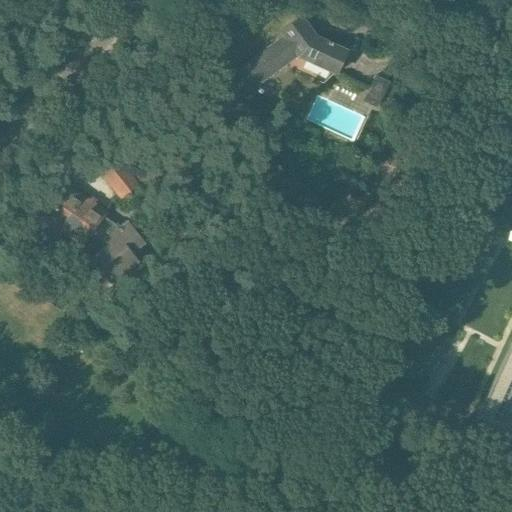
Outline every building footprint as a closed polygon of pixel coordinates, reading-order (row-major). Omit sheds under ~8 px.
[(315,37),(302,18),(281,32),(284,36),(238,69),(251,87),(297,55),(336,73),(346,51),(315,37)] [(389,83),(375,76),(363,102),(378,109),(389,83)] [(127,170),(115,154),(96,169),(108,184),(127,170)] [(105,212),(69,187),(46,219),(83,244),(84,242),(98,252),(92,257),(110,282),(137,261),(131,253),(144,243),(127,221),(120,227),(103,215),(105,212)] [(511,341),(475,421),(499,433),(497,437),(508,442),(510,438),(511,438),(511,341)] [(406,397),(397,413),(421,426),(435,401),(412,387),(406,397)]
